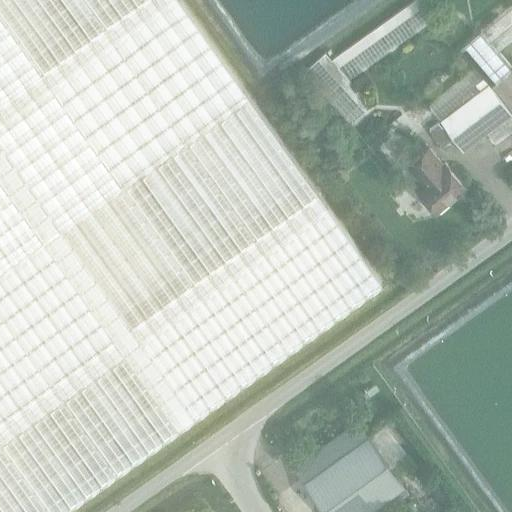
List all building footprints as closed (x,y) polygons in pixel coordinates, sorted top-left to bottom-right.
[(181,0),(0,0),(0,511),(55,511),(381,279),(181,0)] [(417,0),(414,0),(347,48),(363,67),(431,19),(417,0)] [(511,2),(459,45),(477,66),(490,81),(491,82),(511,66),(498,50),(511,39),(511,2)] [(325,52),(305,70),(354,124),(373,106),(348,78),(363,67),(347,48),(331,59),(325,52)] [(476,67),(429,107),(440,121),(430,129),(445,148),(454,141),(462,152),(511,112),(511,111),(489,82),(476,67)] [(429,146),(408,164),(422,181),(417,186),(437,210),(466,185),(446,161),(443,163),(429,146)] [(369,430),(302,479),(325,511),(365,511),(407,482),(369,430)] [(441,500),(450,494),(438,478),(430,483),(441,500)]
